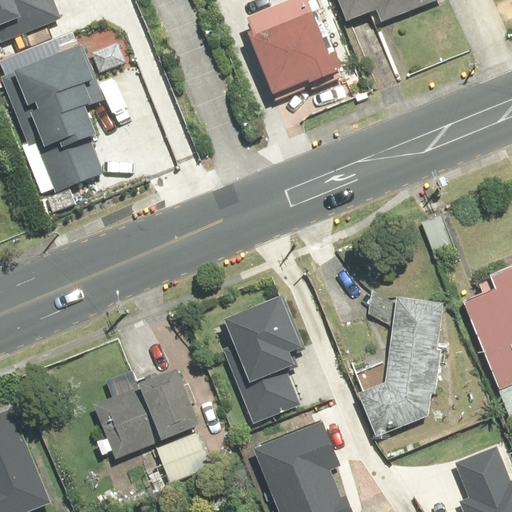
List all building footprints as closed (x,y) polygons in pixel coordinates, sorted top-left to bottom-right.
[(0,0),(0,46),(63,22),(53,0),(0,0)] [(254,31),(249,33),(275,97),(311,83),(312,85),(345,72),(338,54),(332,56),(310,0),(299,0),(250,19),(254,31)] [(339,0),(348,23),(378,12),(382,23),(443,0),(339,0)] [(84,46),(3,77),(31,149),(36,147),(55,195),(107,175),(93,139),(101,136),(90,107),(105,101),(84,46)] [(498,290),(466,303),(511,421),(511,269),(493,277),(498,290)] [(284,296),(227,319),(237,344),(224,349),(255,423),(302,404),(288,369),(297,365),(292,354),(306,348),(284,296)] [(398,298),(388,383),(360,394),(378,438),(429,418),(434,393),(436,394),(446,304),(398,298)] [(181,372),(95,405),(118,462),(203,428),(181,372)] [(14,408),(0,413),(0,511),(29,511),(52,503),(14,408)] [(325,422),(255,450),(279,511),(353,511),(347,496),(344,497),(333,471),(343,467),(325,422)] [(204,433),(146,457),(153,473),(135,480),(143,499),(218,468),(204,433)] [(511,511),(511,480),(500,448),(457,464),(469,499),(462,501),(465,511),(511,511)]
